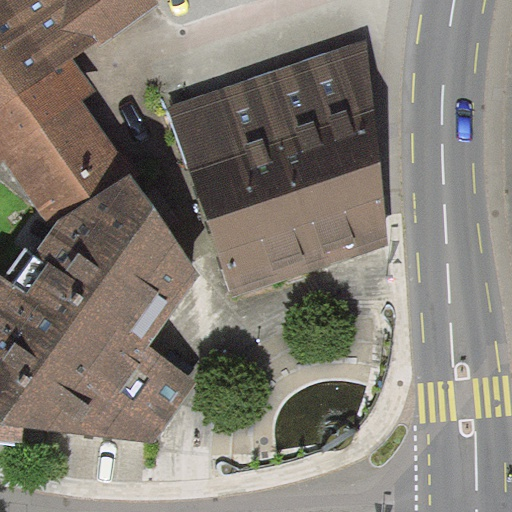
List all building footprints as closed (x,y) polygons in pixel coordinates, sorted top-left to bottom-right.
[(0,0),(0,114),(73,62),(82,55),(99,43),(68,0),(0,0)] [(153,0),(68,0),(99,43),(102,48),(159,9),(153,0)] [(369,44),(167,110),(232,303),(324,273),(388,252),(369,44)] [(53,231),(135,178),(125,163),(84,104),(97,94),(73,62),(0,114),(0,166),(2,165),(53,231)] [(135,178),(53,231),(36,261),(26,255),(3,284),(0,281),(0,430),(7,431),(157,447),(197,387),(150,353),(201,279),(166,233),(176,226),(141,175),(135,178)]
